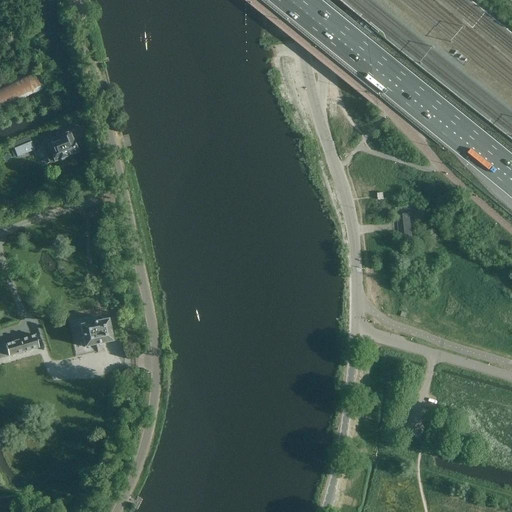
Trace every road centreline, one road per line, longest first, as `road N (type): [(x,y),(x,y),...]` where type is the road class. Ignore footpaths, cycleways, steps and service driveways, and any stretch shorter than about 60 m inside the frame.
road 1 (unclassified): [(116,511),(149,430),(155,358),(74,0)]
road 2 (unclassified): [(357,328),(349,208),(313,95),(300,0)]
road 3 (motorway): [(301,0),(511,171)]
road 4 (unclassified): [(323,511),(357,328)]
road 5 (unclassified): [(511,377),(357,328)]
